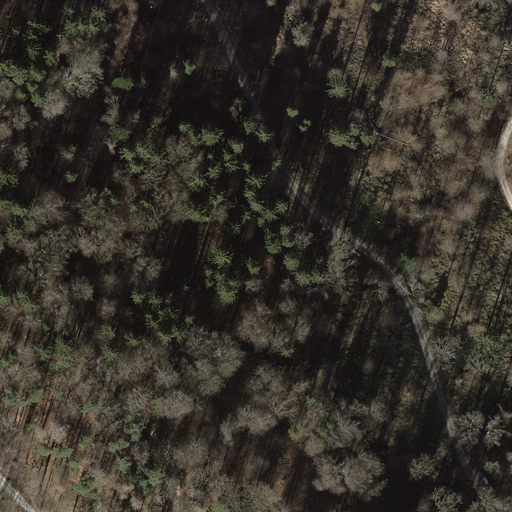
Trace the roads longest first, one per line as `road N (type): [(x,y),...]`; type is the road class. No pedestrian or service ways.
road 1 (track): [(507,511),(474,477),(416,329),(379,265),(313,209),(253,103),(210,0)]
road 2 (track): [(176,511),(174,472),(148,429),(0,223)]
